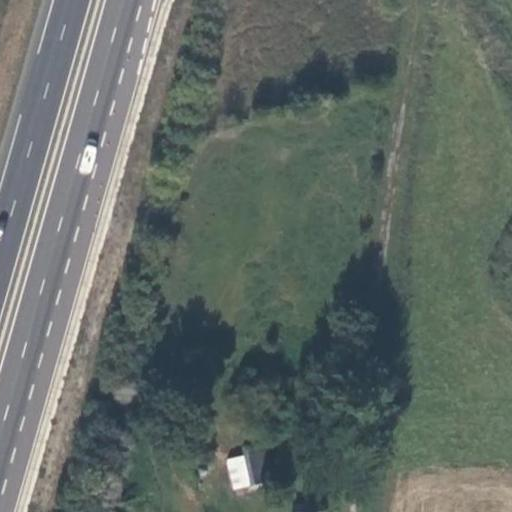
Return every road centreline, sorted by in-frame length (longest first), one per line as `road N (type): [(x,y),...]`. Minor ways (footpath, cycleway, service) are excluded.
road 1 (track): [(420,0),(375,293),(352,511)]
road 2 (trunk): [(0,431),(123,0)]
road 3 (trunk): [(71,0),(0,251)]
